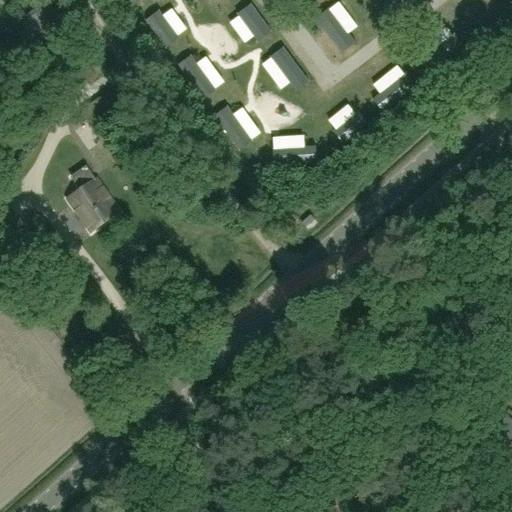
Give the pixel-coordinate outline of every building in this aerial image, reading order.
[(96,76),(70,36),(51,7),(47,0),(19,0),(10,5),(22,24),(65,95),(96,76)] [(140,0),(153,14),(162,6),(156,0),(140,0)] [(340,0),(334,0),(317,16),(329,29),(350,10),(340,0)] [(179,25),(192,17),(183,4),(170,13),(179,25)] [(430,35),(445,24),(435,10),(420,21),(430,35)] [(170,14),(160,19),(168,37),(178,32),(170,14)] [(456,37),(445,58),(456,64),(468,43),(456,37)] [(187,52),(196,70),(213,62),(204,44),(187,52)] [(97,132),(143,101),(129,80),(83,111),(97,132)] [(244,136),(260,125),(246,108),(231,119),(244,136)] [(318,174),(337,165),(329,147),(309,156),(318,174)] [(91,233),(120,213),(99,181),(96,184),(86,169),(72,178),(81,191),(68,199),(91,233)] [(447,408),(428,414),(432,428),(452,423),(447,408)]
